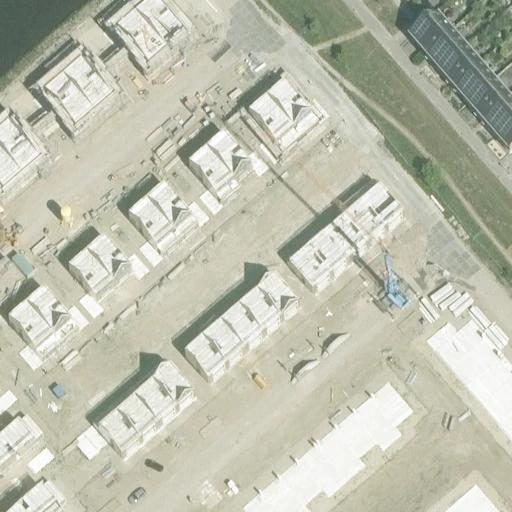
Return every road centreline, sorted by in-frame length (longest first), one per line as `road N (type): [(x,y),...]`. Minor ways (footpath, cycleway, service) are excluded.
road 1 (residential): [(511,323),(453,253),(156,511)]
road 2 (residential): [(230,0),(248,31),(0,251)]
